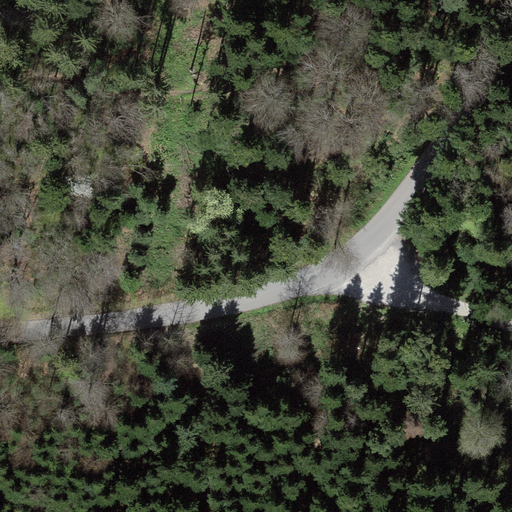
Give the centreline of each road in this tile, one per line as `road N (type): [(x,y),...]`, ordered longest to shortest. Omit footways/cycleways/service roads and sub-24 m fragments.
road 1 (unclassified): [(0,332),(190,311),(327,272),(401,203),(511,39)]
road 2 (track): [(343,261),(511,327)]
